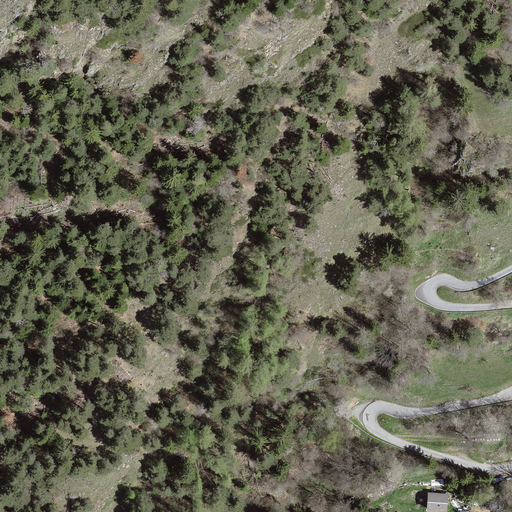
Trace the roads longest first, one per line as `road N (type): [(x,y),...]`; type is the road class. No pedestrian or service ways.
road 1 (unclassified): [(511,467),(432,453),(369,420),(378,406),(421,412),(511,389)]
road 2 (unclassified): [(511,304),(461,307),(430,295),(437,280),(470,285),(511,268)]
